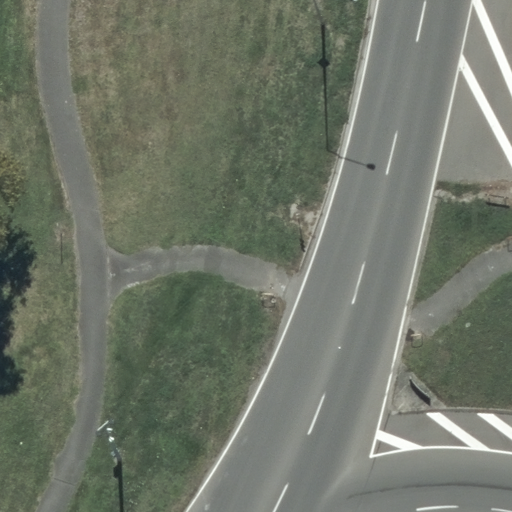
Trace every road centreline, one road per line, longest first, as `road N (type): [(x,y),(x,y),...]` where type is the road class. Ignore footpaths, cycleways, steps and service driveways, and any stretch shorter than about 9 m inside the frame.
road 1 (trunk): [(271,511),(374,246),(425,0)]
road 2 (trunk): [(353,511),(427,492),(511,495)]
